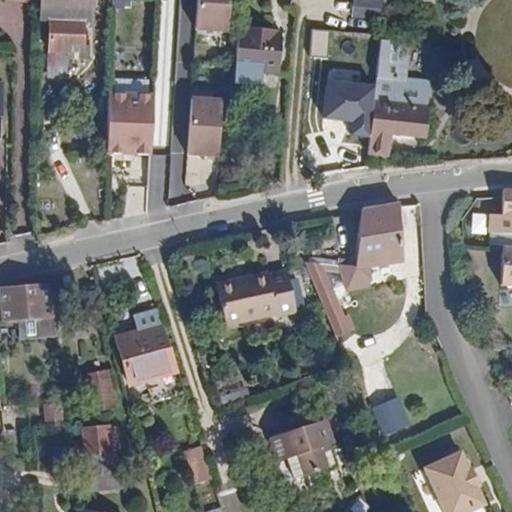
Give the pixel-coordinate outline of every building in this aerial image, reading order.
[(91,17),(91,0),(39,0),(39,7),(39,16),(48,16),(81,17),(91,17)] [(230,0),(199,0),(197,29),(228,32),(230,0)] [(383,0),(354,0),(353,15),(381,18),(383,0)] [(81,17),(48,16),(47,49),(68,50),(68,44),(80,44),(81,17)] [(281,31),(238,28),(235,67),(278,70),(281,31)] [(329,31),(313,30),(311,57),(326,58),(329,31)] [(405,40),(378,36),(374,75),(400,78),(405,40)] [(374,104),(376,84),(326,78),(321,119),(352,122),(351,136),(370,138),(374,104)] [(109,91),(107,154),(153,156),(156,93),(109,91)] [(223,98),(191,97),(188,156),(219,157),(223,98)] [(430,109),(374,104),(370,138),(369,154),(389,156),(391,134),(427,138),(430,109)] [(500,215),(488,215),(486,236),(511,237),(511,192),(500,192),(500,215)] [(336,274),(336,281),(356,282),(365,276),(365,260),(399,259),(397,202),(359,208),(352,261),(352,269),(336,269),(336,274)] [(511,246),(499,246),(497,286),(511,286),(511,246)] [(263,267),(210,279),(218,318),(272,306),(273,310),(290,306),(281,267),(264,271),(263,267)] [(336,269),(305,267),(325,315),(340,309),(326,274),(336,274),(336,269)] [(55,314),(48,314),(47,283),(1,285),(2,316),(20,315),(19,333),(56,330),(55,314)] [(160,320),(116,334),(131,381),(175,368),(160,320)] [(98,409),(116,408),(115,370),(96,371),(98,409)] [(395,387),(367,398),(378,425),(406,415),(395,387)] [(45,422),(64,421),(63,403),(45,404),(45,422)] [(284,456),(290,474),(330,462),(324,443),(330,441),(322,418),(281,431),(288,455),(284,456)] [(110,426),(81,428),(83,459),(112,457),(110,426)] [(210,477),(200,445),(184,449),(194,481),(210,477)] [(474,478),(466,460),(461,462),(454,445),(418,461),(440,511),(445,511),(477,499),(469,480),(474,478)]
